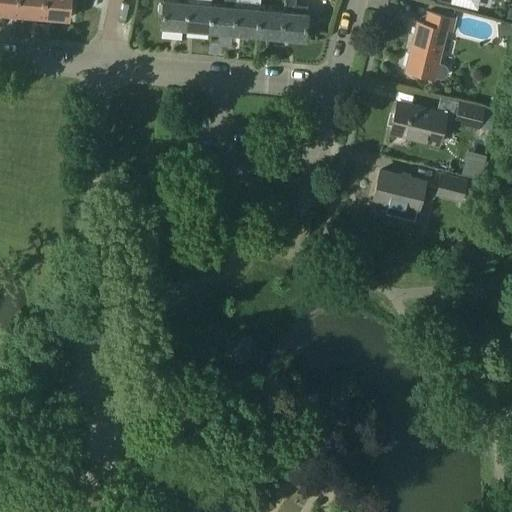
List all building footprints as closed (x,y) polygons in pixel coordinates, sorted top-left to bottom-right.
[(0,0),(0,13),(16,15),(17,0),(0,0)] [(17,0),(16,15),(42,18),(43,0),(17,0)] [(43,0),(42,18),(67,20),(69,0),(43,0)] [(157,6),(156,12),(158,14),(161,14),(160,27),(185,30),(187,0),(176,0),(176,2),(162,1),(162,5),(159,4),(157,6)] [(187,0),(185,30),(208,32),(211,5),(211,0),(187,0)] [(211,5),(208,32),(232,34),(235,0),(223,0),(223,6),(211,5)] [(235,0),(232,34),(256,36),(259,9),(259,0),(235,0)] [(283,0),(282,12),(280,38),(305,41),(307,14),(306,14),(307,6),(293,5),(293,0),(283,0)] [(259,9),(256,36),(280,38),(282,12),(259,9)] [(453,31),(456,18),(428,11),(425,24),(417,22),(405,70),(436,78),(437,79),(438,79),(440,79),(442,78),(443,78),(445,77),(446,75),(447,74),(447,73),(447,72),(447,71),(447,70),(447,68),(446,67),(445,66),(444,65),(442,64),(441,64),(439,63),(448,30),(453,31)] [(437,111),(398,101),(390,132),(439,145),(445,120),(446,117),(447,114),(437,111)] [(477,127),(481,109),(458,103),(458,104),(455,119),(454,122),(477,127)] [(466,169),(482,172),(486,154),(470,150),(466,169)] [(373,201),(387,205),(386,214),(416,222),(425,182),(381,171),(373,201)] [(434,196),(461,202),(466,181),(466,178),(440,172),(434,196)] [(347,413),(349,390),(330,389),(329,412),(347,413)]
